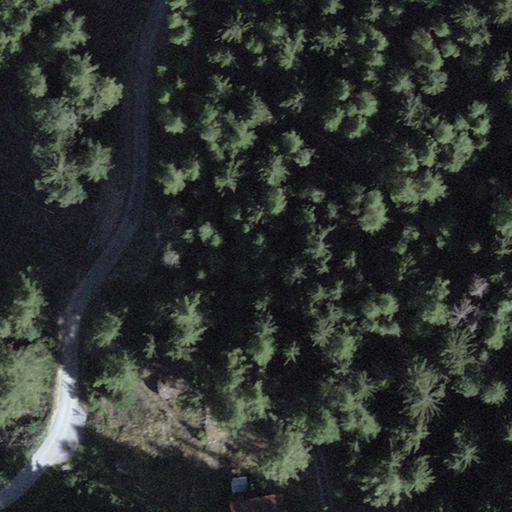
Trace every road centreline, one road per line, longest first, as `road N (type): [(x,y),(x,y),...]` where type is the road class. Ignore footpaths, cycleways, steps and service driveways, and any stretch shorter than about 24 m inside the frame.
road 1 (track): [(202,0),(194,101),(237,219),(228,330),(306,429),(327,511)]
road 2 (track): [(162,0),(139,79),(133,202),(72,312),(66,390),(52,441),(0,498)]
